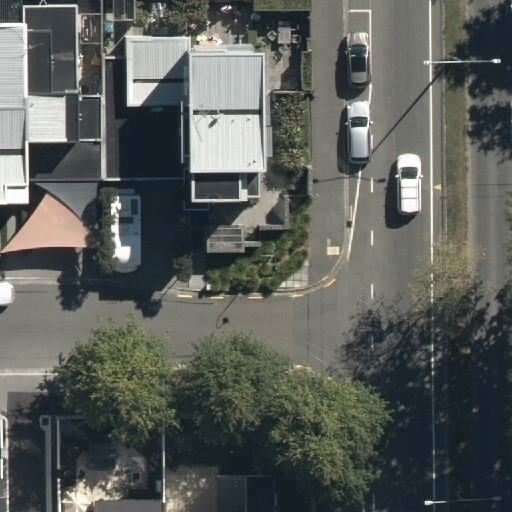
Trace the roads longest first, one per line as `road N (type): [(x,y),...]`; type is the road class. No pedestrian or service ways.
road 1 (residential): [(387,331),(0,326)]
road 2 (primary): [(387,331),(389,0)]
road 3 (primary): [(389,511),(387,331)]
